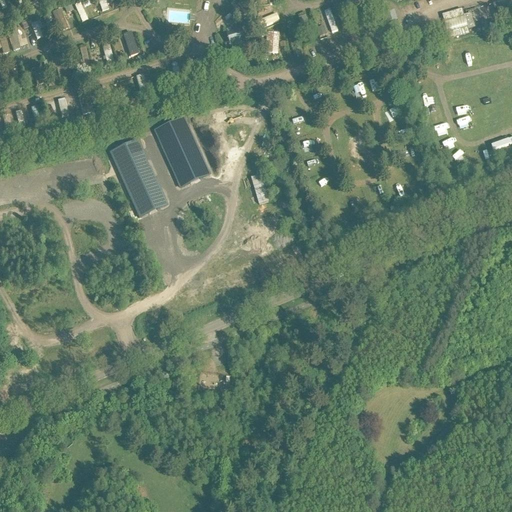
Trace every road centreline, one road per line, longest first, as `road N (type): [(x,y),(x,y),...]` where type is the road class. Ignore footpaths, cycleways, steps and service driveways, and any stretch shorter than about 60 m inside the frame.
road 1 (tertiary): [(0,417),(511,203)]
road 2 (track): [(469,0),(276,79),(0,158)]
road 3 (track): [(0,287),(21,330),(51,342),(173,291),(224,235),(237,175),(276,79)]
road 4 (track): [(0,216),(40,206),(55,213),(78,294),(103,320)]
road 5 (track): [(63,227),(78,213),(109,228),(106,252),(74,277)]
